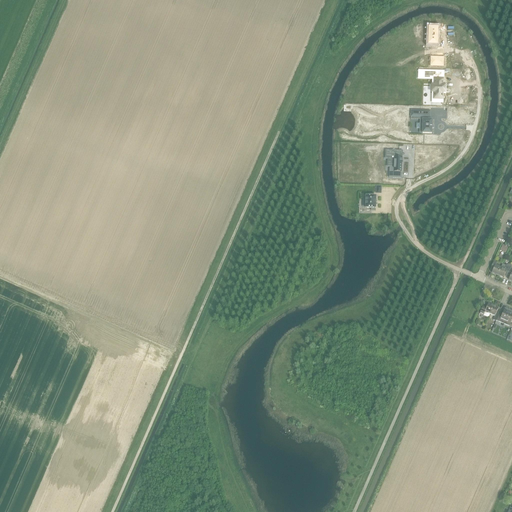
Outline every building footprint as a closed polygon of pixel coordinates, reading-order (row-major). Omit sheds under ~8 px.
[(438,28),(429,27),(429,34),(429,37),(429,44),(438,45),(438,38),(438,34),(438,28)] [(431,59),(431,66),(443,66),(444,58),(437,57),(437,59),(431,59)] [(424,72),(424,78),(433,79),(433,85),(432,85),(432,92),(434,92),(434,99),(442,99),(443,92),(445,93),(445,86),(443,86),(443,79),(442,79),(442,72),(424,72)] [(411,110),(411,117),(423,118),(423,125),(420,125),(420,124),(417,123),(416,129),(420,129),(420,128),(423,128),(422,133),(432,134),(432,120),(429,120),(429,118),(430,118),(431,111),(411,110)] [(387,150),(386,158),(389,158),(388,166),(394,166),(393,178),(401,178),(401,172),(402,172),(403,157),(398,157),(398,151),(399,151),(386,150),(387,150)] [(376,200),(376,196),(366,196),(366,197),(363,197),(363,201),(366,201),(366,208),(372,208),(371,211),(375,211),(375,208),(376,209),(376,204),(376,200)] [(495,265),(497,263),(494,261),(490,270),(493,271),(492,273),(498,275),(501,268),(495,265)] [(507,277),(509,272),(510,271),(511,271),(511,269),(510,268),(511,265),(509,264),(505,265),(502,264),(501,268),(498,275),(503,278),(504,276),(507,277)] [(490,314),(494,305),(491,304),(490,304),(488,304),(486,309),(482,308),(481,310),(480,310),(479,311),(478,311),(477,313),(483,316),(487,317),(489,317),(490,314)] [(493,320),(496,321),(500,313),(497,312),(499,308),(497,307),(497,306),(494,305),(490,314),(495,316),(493,320)] [(500,313),(496,321),(504,324),(509,312),(506,310),(506,311),(504,310),(502,314),(500,313)]
